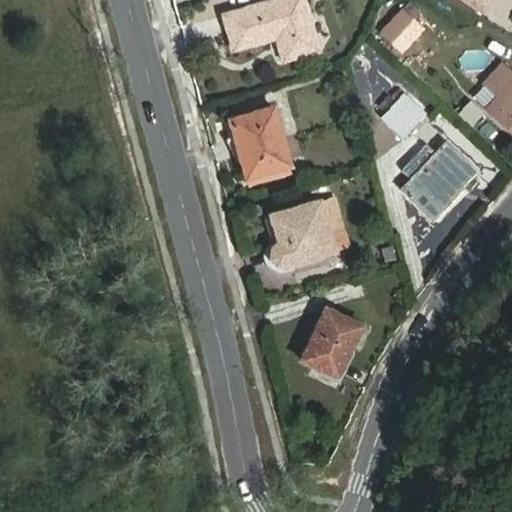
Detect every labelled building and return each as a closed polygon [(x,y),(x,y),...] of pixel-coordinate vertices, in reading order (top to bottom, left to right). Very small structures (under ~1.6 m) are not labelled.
[(309,0),(277,0),(229,15),(238,49),(282,36),(290,61),(323,51),(309,0)] [(385,33),(404,50),(425,27),(418,20),(425,12),(414,1),(385,33)] [(506,97),(493,109),(511,127),(511,68),(509,65),(491,82),(506,97)] [(479,94),(493,109),(506,97),(491,82),(479,94)] [(407,137),(426,113),(404,95),(384,118),(407,137)] [(290,167),(275,110),(233,122),(249,178),(290,167)] [(433,218),(476,173),(448,146),(405,190),(433,218)] [(331,201),(317,205),(330,255),(345,251),(331,201)] [(330,255),(317,205),(270,217),(276,246),(272,249),(267,254),(267,260),(270,264),(274,266),(279,267),(284,267),(330,255)] [(364,328),(326,311),(303,360),(336,376),(348,350),(353,352),(364,328)]
